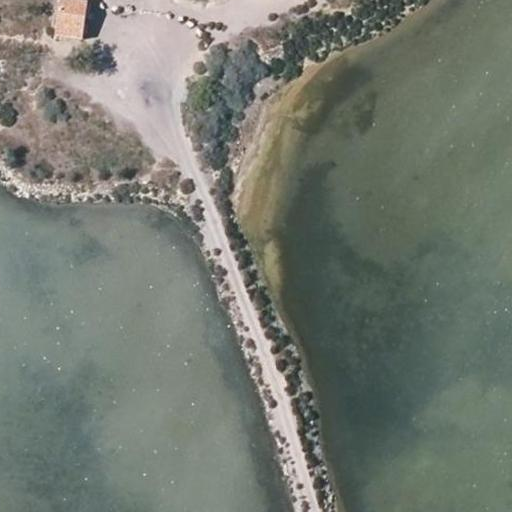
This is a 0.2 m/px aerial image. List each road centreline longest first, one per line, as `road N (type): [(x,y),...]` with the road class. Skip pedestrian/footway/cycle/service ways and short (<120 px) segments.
road 1 (track): [(169,37),(197,177),(322,511)]
road 2 (track): [(162,0),(169,37),(288,0)]
